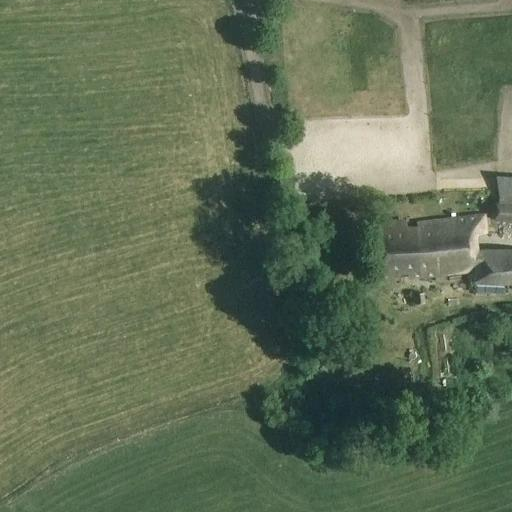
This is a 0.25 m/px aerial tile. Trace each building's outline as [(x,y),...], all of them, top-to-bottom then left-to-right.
[(273,199),(294,196),(292,180),(271,182),(273,199)] [(494,203),(493,221),(511,222),(511,195),(498,195),(497,204),(494,203)] [(486,234),(484,217),(416,224),(417,231),(406,232),(404,223),(375,227),(379,276),(408,274),(408,279),(476,272),(474,285),(511,286),(511,253),(477,252),(467,250),(466,237),(486,234)] [(355,285),(378,284),(378,275),(355,276),(355,285)] [(423,294),(415,295),(416,305),(424,304),(423,294)]
